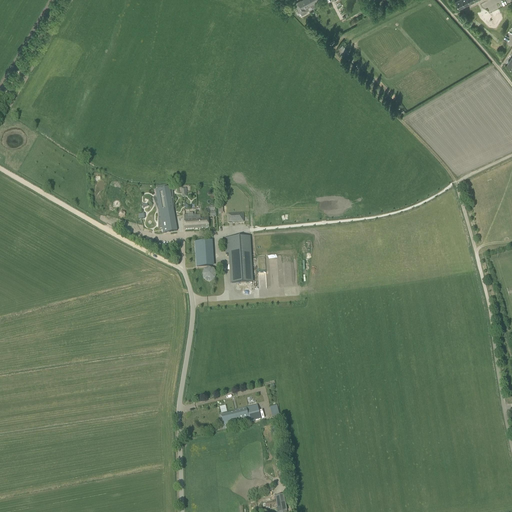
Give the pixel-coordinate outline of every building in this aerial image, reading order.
[(301,1),(295,4),(302,16),(307,13),(305,9),(320,0),(303,0),(301,1)] [(465,6),(461,0),(458,0),(456,1),(459,8),(465,6)] [(346,52),(342,56),(345,60),(350,56),(346,52)] [(163,234),(177,231),(170,187),(155,190),(163,234)] [(243,213),(228,214),(228,223),(232,222),(232,223),(243,222),(243,218),(244,218),(243,213)] [(185,230),(209,228),(209,219),(196,220),(196,215),(193,215),(193,214),(188,214),(188,215),(184,215),(185,230)] [(231,284),(252,283),(249,237),(225,239),(226,255),(229,254),(231,284)] [(187,243),(188,258),(213,257),(212,242),(187,243)] [(203,273),(203,275),(203,277),(205,279),(206,280),(208,281),(211,281),(213,280),(215,279),(216,277),(216,275),(216,273),(215,271),(213,269),(211,268),(208,268),(206,269),(205,271),(203,273)] [(234,412),(221,415),(221,416),(223,423),(222,423),(223,424),(223,423),(230,422),(231,426),(260,419),(256,405),(237,410),(245,408),(245,409),(234,412)] [(274,417),(280,415),(277,405),(271,407),(274,417)] [(275,496),(276,503),(277,511),(286,511),(284,495),(275,496)] [(271,504),(276,503),(275,496),(271,497),(272,501),(263,503),(263,505),(265,505),(266,509),(272,508),(271,504)]
